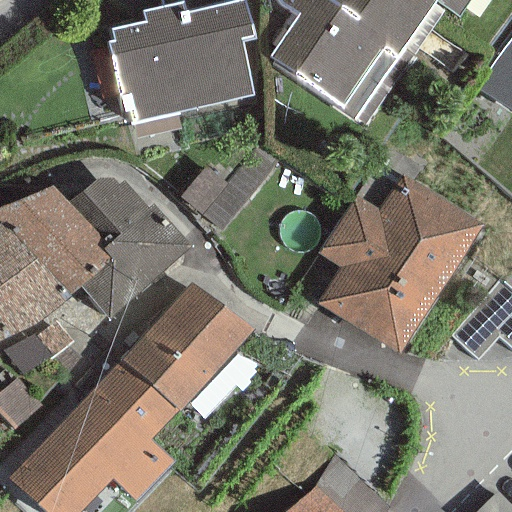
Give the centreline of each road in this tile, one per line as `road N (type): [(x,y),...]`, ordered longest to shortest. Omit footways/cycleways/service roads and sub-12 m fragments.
road 1 (residential): [(489,415),(402,372),(287,334),(222,288),(191,236),(124,176),(89,168),(0,195)]
road 2 (residential): [(410,511),(489,415)]
